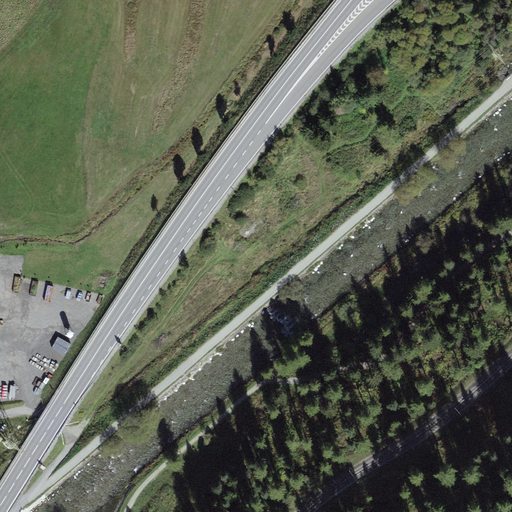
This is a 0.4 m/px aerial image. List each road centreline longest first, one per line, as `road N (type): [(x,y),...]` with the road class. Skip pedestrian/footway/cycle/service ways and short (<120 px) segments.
road 1 (primary): [(176,231),(0,507)]
road 2 (primary): [(176,231),(383,0)]
road 3 (primary): [(352,0),(176,231)]
road 4 (track): [(31,496),(197,278)]
